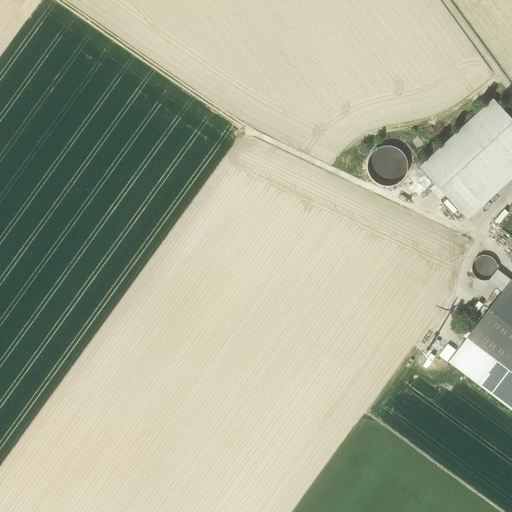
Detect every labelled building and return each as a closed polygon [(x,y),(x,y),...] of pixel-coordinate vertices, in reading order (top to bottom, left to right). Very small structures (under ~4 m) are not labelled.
[(419,168),(460,212),(511,164),(511,119),(493,99),(419,168)] [(403,155),(398,149),(390,147),(383,147),(376,150),(370,156),(368,163),(368,171),(371,178),(377,184),(384,186),(392,186),(399,182),(405,177),(407,169),(407,162),(403,155)] [(511,179),(511,164),(460,212),(468,220),(511,179)] [(501,224),(511,212),(507,209),(497,220),(501,224)] [(511,213),(500,229),(511,238),(511,213)] [(497,272),(497,268),(496,264),(493,260),(490,258),(485,257),(481,258),(477,260),(474,263),(473,268),(474,272),(475,276),(479,279),(483,281),(487,281),(491,279),(495,276),(497,272)] [(511,372),(511,284),(510,282),(471,334),(468,331),(464,336),(467,338),(511,372)] [(511,372),(467,338),(449,362),(511,409),(511,372)]
